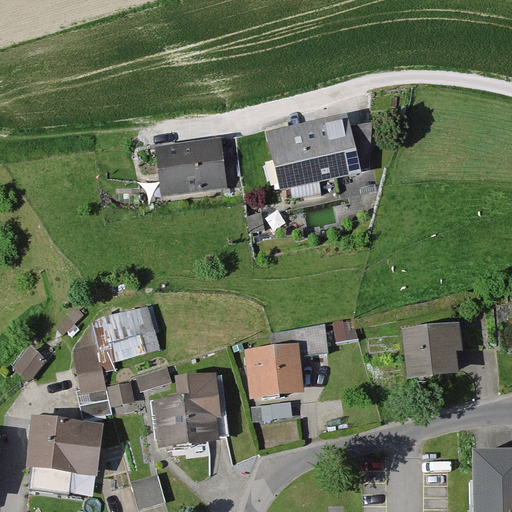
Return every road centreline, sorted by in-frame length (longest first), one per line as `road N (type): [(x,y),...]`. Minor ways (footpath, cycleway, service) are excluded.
road 1 (track): [(511,91),(433,78),(143,129),(0,137)]
road 2 (residential): [(511,412),(274,466),(250,511)]
road 3 (residential): [(51,399),(20,420),(15,511)]
